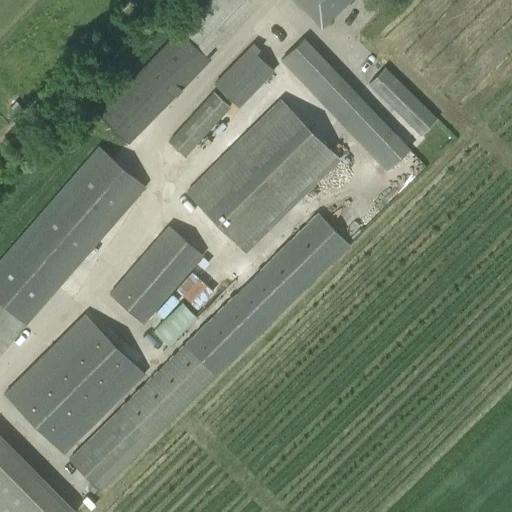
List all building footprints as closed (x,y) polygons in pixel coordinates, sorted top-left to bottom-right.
[(127,142),(213,52),(208,47),(254,0),(206,0),(179,28),(97,113),(127,142)] [(292,0),(321,29),(351,0),(292,0)] [(386,170),(409,148),(356,95),(303,38),(281,59),(334,116),(386,170)] [(237,106),(273,69),(255,51),(259,48),(253,42),(213,82),(237,106)] [(422,134),(437,118),(384,67),(369,82),(422,134)] [(183,155),(229,105),(213,90),(167,141),(183,155)] [(245,251),(338,159),(279,99),(186,191),(245,251)] [(0,348),(143,186),(97,145),(0,255),(0,348)] [(98,490),(148,440),(338,252),(347,242),(318,212),(308,222),(118,410),(68,458),(98,490)] [(142,323),(201,255),(167,225),(108,293),(142,323)] [(167,344),(196,316),(181,301),(153,329),(167,344)] [(62,454),(143,373),(85,314),(3,394),(62,454)] [(0,511),(75,511),(76,511),(0,433),(0,511)]
